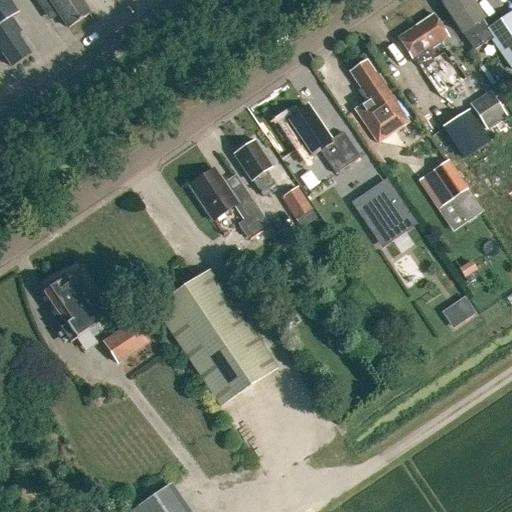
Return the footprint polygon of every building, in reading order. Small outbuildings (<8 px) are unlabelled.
[(29,55),(16,36),(20,33),(11,20),(16,16),(4,0),(0,0),(0,53),(10,68),(29,55)] [(33,0),(44,16),(54,10),(68,29),(88,16),(77,0),(33,0)] [(488,31),(481,22),(482,22),(467,0),(449,0),(441,6),(461,35),(473,52),(492,39),(511,68),(511,16),(511,15),(488,31)] [(433,16),(415,28),(397,40),(413,63),(430,51),(448,39),(433,16)] [(366,63),(349,74),(361,90),(357,93),(365,104),(355,112),(370,135),(377,145),(393,134),(408,124),(386,92),(387,92),(376,75),(375,75),(366,63)] [(487,130),(507,116),(490,91),(470,104),(487,130)] [(331,144),(306,108),(284,122),(310,160),(319,153),(335,176),(359,159),(343,135),(331,144)] [(468,112),(443,129),(463,160),(489,143),(468,112)] [(260,155),(253,144),(233,157),(250,182),(251,182),(260,196),(273,187),(264,173),(273,167),(263,153),(260,155)] [(451,201),(466,191),(447,163),(432,173),(451,201)] [(230,195),(214,171),(189,188),(212,222),(235,207),(244,222),(237,226),(246,240),(267,226),(241,187),(230,195)] [(385,185),(355,206),(375,235),(405,215),(385,185)] [(295,221),(310,210),(296,190),(280,200),(294,221),(295,221)] [(111,317),(80,271),(60,284),(52,283),(44,288),(43,293),(64,326),(58,330),(69,345),(111,317)] [(276,371),(209,272),(152,310),(152,311),(134,323),(134,324),(103,344),(117,364),(147,344),(147,343),(166,330),(219,409),(276,371)] [(464,301),(444,315),(453,328),(473,314),(464,301)]
